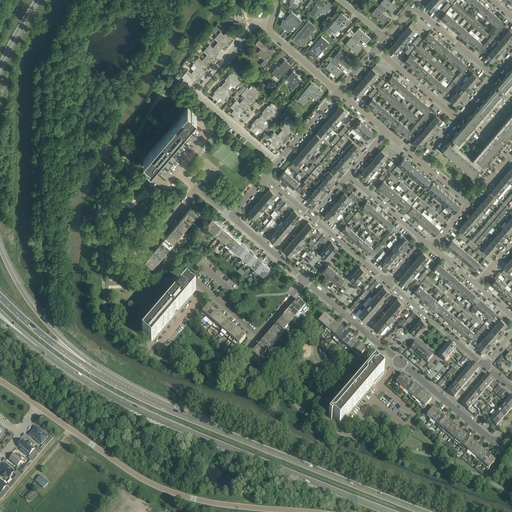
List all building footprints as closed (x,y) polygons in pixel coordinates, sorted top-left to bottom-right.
[(321,0),(317,0),(309,14),(316,18),(320,12),(322,12),(325,14),(327,12),(328,13),(330,10),(329,9),(331,6),(327,4),(328,3),(327,3),(325,2),(324,3),(322,2),(323,1),(321,0)] [(388,0),(382,0),(378,5),(384,10),(386,8),(392,13),(397,7),(388,0)] [(437,0),(430,0),(429,1),(436,7),(438,9),(442,4),(440,2),(437,0)] [(436,7),(429,1),(425,6),(432,12),(436,7)] [(479,11),(484,5),(479,1),(474,7),(479,11)] [(382,12),(384,10),(378,5),(372,13),(383,23),(388,17),(382,12)] [(479,11),(477,14),(481,18),(483,15),(488,9),(484,5),(479,11)] [(493,13),(488,9),(483,15),(488,19),(493,13)] [(282,19),(280,25),(288,32),(292,26),(293,25),(296,28),(301,21),(299,19),(291,12),(290,14),(285,20),(282,19)] [(346,27),(351,22),(341,13),(326,30),(326,31),(329,34),(330,34),(332,32),(334,33),(336,29),(339,31),(344,25),(346,27)] [(440,19),(445,23),(450,17),(445,13),(440,19)] [(488,19),(492,23),(497,17),(493,13),(488,19)] [(455,21),(450,17),(445,23),(450,27),(455,21)] [(502,21),(497,17),(492,23),(497,27),(502,21)] [(303,46),(311,37),(309,35),(316,27),(308,21),(293,39),(300,45),(301,45),(303,46)] [(450,27),(454,30),(459,25),(455,21),(450,27)] [(464,28),(459,25),(454,30),(459,34),(464,28)] [(411,28),(409,26),(404,30),(411,36),(415,31),(413,30),(411,28)] [(349,33),(352,36),(358,41),(360,39),(366,43),(370,38),(359,28),(354,33),(351,30),(349,33)] [(459,34),(463,38),(468,32),(464,28),(459,34)] [(407,41),(411,36),(404,30),(401,35),(407,41)] [(220,32),(217,35),(227,44),(230,40),(229,39),(231,36),(226,32),(224,35),(220,32)] [(428,42),(433,36),(429,32),(424,38),(428,42)] [(473,36),(468,32),(463,38),(468,42),(473,36)] [(218,42),(215,45),(220,49),(223,46),(224,47),(227,44),(217,35),(214,38),(218,42)] [(401,35),(397,39),(403,45),(407,41),(401,35)] [(501,39),(508,44),(511,40),(505,35),(501,39)] [(356,43),(358,41),(352,36),(345,44),(346,45),(348,46),(357,54),(362,48),(356,43)] [(433,46),(438,40),(433,36),(428,42),(433,46)] [(468,42),(472,46),(477,40),(473,36),(468,42)] [(322,51),(329,43),(321,37),(308,52),(312,55),(312,56),(315,59),(315,58),(316,58),(319,55),(320,56),(323,53),(322,51)] [(261,48),(257,53),(260,56),(261,56),(260,56),(261,54),(266,58),(261,64),(264,67),(268,62),(267,62),(271,57),(270,56),(274,51),(267,45),(267,46),(259,39),(255,43),(261,48)] [(397,39),(393,44),(399,50),(403,45),(397,39)] [(501,39),(498,44),(504,49),(508,44),(501,39)] [(437,50),(442,44),(438,40),(433,46),(437,50)] [(482,44),(477,40),(472,46),(477,50),(482,44)] [(395,54),(399,50),(393,44),(389,49),(395,54)] [(442,44),(437,50),(442,54),(447,48),(442,44)] [(504,49),(498,44),(494,48),(500,54),(504,49)] [(206,48),(216,56),(219,53),(218,52),(220,49),(215,45),(213,48),(209,45),(206,48)] [(482,46),(478,51),(482,55),(486,50),(484,48),(482,46)] [(204,57),(209,62),(212,59),(213,60),(216,56),(206,48),(203,51),(207,55),(204,57)] [(447,48),(442,54),(446,58),(451,52),(447,48)] [(494,48),(490,53),(496,58),(500,54),(494,48)] [(339,51),(332,59),(338,64),(340,62),(345,67),(350,61),(339,51)] [(451,52),(446,58),(451,62),(456,56),(451,52)] [(409,55),(404,61),(408,65),(413,59),(415,57),(411,53),(409,55)] [(496,58),(490,53),(486,58),(492,63),(496,58)] [(338,64),(332,59),(328,56),(326,58),(330,62),(325,67),(337,77),(341,71),(336,67),(338,64)] [(456,56),(451,62),(456,66),(461,60),(456,56)] [(198,57),(195,61),(205,69),(208,66),(207,65),(209,62),(204,57),(202,60),(198,57)] [(413,69),(418,63),(413,59),(408,65),(413,69)] [(271,73),(279,79),(291,65),(284,60),(278,67),(277,66),(276,67),(271,73)] [(461,60),(456,66),(460,70),(465,64),(461,60)] [(196,67),(193,70),(198,75),(201,72),(202,72),(205,69),(195,61),(193,63),(192,64),(196,67)] [(417,73),(423,67),(418,63),(413,69),(417,73)] [(423,67),(417,73),(422,77),(429,69),(425,65),(423,67)] [(379,74),(377,73),(375,71),(372,69),(372,68),(368,73),(374,79),(379,74)] [(511,81),(511,68),(452,139),(458,144),(511,81)] [(429,69),(422,77),(427,81),(432,75),(434,72),(429,69)] [(185,73),(184,74),(194,82),(197,78),(196,78),(198,75),(193,70),(191,73),(187,70),(186,71),(185,73)] [(239,75),(234,71),(231,74),(230,73),(227,76),(237,85),(240,81),(236,78),(239,75)] [(298,76),(293,71),(286,79),(289,81),(286,84),(292,89),(300,80),(297,77),(298,76)] [(374,79),(368,73),(364,78),(371,83),(374,79)] [(469,77),(475,83),(479,78),(473,73),(469,77)] [(191,85),(194,82),(184,74),(181,77),(185,80),(182,83),(187,88),(190,84),(191,85)] [(392,75),(387,81),(392,85),(397,79),(392,75)] [(431,85),(436,79),(432,75),(427,81),(431,85)] [(466,75),(462,80),(465,82),(471,87),(475,83),(469,77),(466,75)] [(234,88),(237,85),(227,76),(224,80),(225,81),(223,84),(228,88),(231,85),(234,88)] [(371,83),(364,78),(360,82),(367,88),(371,83)] [(401,83),(397,79),(392,85),(396,89),(401,83)] [(436,89),(441,83),(436,79),(431,85),(436,89)] [(441,83),(436,89),(440,93),(448,84),(443,80),(441,83)] [(367,88),(360,82),(356,87),(363,93),(367,88)] [(461,87),(467,92),(471,87),(465,82),(461,87)] [(298,98),(297,100),(299,102),(301,100),(304,103),(308,98),(307,98),(310,94),(317,100),(320,96),(321,96),(323,93),(311,83),(298,98)] [(401,83),(396,89),(401,93),(406,87),(401,83)] [(225,91),(228,88),(223,84),(220,87),(219,86),(216,89),(226,98),(229,94),(225,91)] [(243,85),(241,88),(244,91),(254,99),(256,95),(258,91),(253,87),(250,90),(247,87),(246,88),(243,85)] [(363,93),(356,87),(352,91),(359,97),(363,93)] [(410,91),(406,87),(401,93),(405,97),(410,91)] [(457,91),(463,96),(467,92),(461,87),(457,91)] [(241,88),(238,91),(242,93),(241,94),(245,97),(242,100),(247,105),(250,101),(251,102),(254,99),(244,91),(241,88)] [(223,101),(226,98),(216,89),(214,93),(212,97),(217,101),(220,98),(223,101)] [(410,101),(415,95),(410,91),(405,97),(410,101)] [(453,96),(459,101),(463,96),(457,91),(453,96)] [(419,99),(415,95),(410,101),(414,105),(419,99)] [(449,100),(455,106),(459,101),(453,96),(449,100)] [(372,108),(377,102),(372,98),(367,104),(372,108)] [(419,109),(424,103),(419,99),(414,105),(419,109)] [(245,107),(247,105),(242,100),(240,103),(236,100),(233,103),(243,112),(245,108),(245,107)] [(376,112),(381,106),(377,102),(372,108),(376,112)] [(240,115),(243,112),(233,103),(230,107),(234,110),(231,113),(236,117),(239,114),(240,115)] [(268,105),(265,109),(275,117),(278,113),(274,110),(277,107),(271,103),(269,106),(268,105)] [(429,107),(424,103),(419,109),(424,112),(429,107)] [(341,105),(337,110),(343,115),(347,111),(341,105)] [(381,116),(386,110),(381,106),(376,112),(381,116)] [(197,116),(187,108),(143,160),(150,165),(148,167),(151,170),(165,152),(166,153),(174,144),(173,144),(197,116)] [(272,120),(275,117),(265,109),(262,112),(263,113),(260,116),(266,120),(268,117),(272,120)] [(339,120),(343,115),(337,110),(333,114),(339,120)] [(385,120),(391,114),(386,110),(381,116),(385,120)] [(335,124),(339,120),(333,114),(329,119),(335,124)] [(390,124),(395,118),(391,114),(385,120),(390,124)] [(511,115),(475,159),(483,166),(511,131),(511,115)] [(254,121),(264,130),(267,126),(263,123),(266,120),(260,116),(258,119),(257,118),(254,121)] [(432,120),(438,126),(442,121),(436,116),(432,120)] [(394,128),(400,122),(395,118),(390,124),(394,128)] [(281,123),(291,131),(294,127),(293,127),(296,124),(291,119),(288,122),(284,119),(281,123)] [(329,119),(325,123),(331,129),(335,124),(329,119)] [(364,124),(362,122),(361,121),(360,121),(360,120),(352,129),(356,133),(364,124)] [(434,130),(438,126),(432,120),(428,125),(434,130)] [(261,133),(264,130),(254,121),(251,125),(252,125),(249,129),(255,133),(257,130),(261,133)] [(399,132),(404,126),(400,122),(394,128),(399,132)] [(282,129),(280,132),(285,137),(287,133),(288,134),(291,131),(281,123),(279,126),(282,129)] [(325,123),(321,128),(327,134),(330,136),(332,134),(329,132),(331,129),(325,123)] [(361,137),(369,128),(367,126),(365,124),(364,124),(356,133),(361,137)] [(434,130),(428,125),(424,129),(430,135),(434,130)] [(404,136),(409,130),(404,126),(399,132),(404,136)] [(422,127),(418,132),(420,134),(426,139),(430,135),(424,129),(422,127)] [(323,138),(327,134),(321,128),(317,133),(323,138)] [(369,128),(361,137),(365,141),(373,132),(371,130),(371,129),(369,128)] [(273,132),(271,135),(280,144),(283,140),(282,139),(285,137),(280,132),(277,135),(273,132)] [(312,138),(318,144),(322,139),(316,134),(312,138)] [(420,134),(416,138),(422,144),(426,139),(420,134)] [(277,147),(280,144),(271,135),(268,139),(271,142),(269,145),(274,149),(276,146),(277,147)] [(308,143),(314,149),(318,144),(312,138),(308,143)] [(412,143),(418,148),(422,144),(416,138),(412,143)] [(352,142),(348,146),(355,153),(359,148),(352,142)] [(462,168),(473,177),(480,169),(449,142),(442,150),(459,165),(462,168)] [(304,147),(310,153),(314,149),(308,143),(304,147)] [(346,153),(351,157),(355,153),(348,146),(344,151),(346,153)] [(300,152),(307,158),(310,153),(304,147),(300,152)] [(388,156),(386,155),(384,153),(381,151),(381,150),(377,155),(384,161),(388,156)] [(296,157),(303,162),(307,158),(300,152),(296,157)] [(340,155),(342,157),(347,162),(351,157),(346,153),(344,156),(341,153),(340,155)] [(373,160),(380,165),(384,161),(377,155),(373,160)] [(292,161),(299,167),(303,162),(296,157),(292,161)] [(344,166),(347,162),(342,157),(338,162),(344,166)] [(407,161),(406,159),(406,160),(403,158),(396,167),(400,170),(407,161)] [(344,166),(338,162),(336,160),(332,164),(340,171),(344,166)] [(369,164),(376,170),(380,165),(373,160),(369,164)] [(407,161),(400,170),(404,173),(405,172),(411,164),(410,163),(409,163),(407,161)] [(340,171),(332,164),(328,169),(336,175),(340,171)] [(365,169),(372,174),(376,170),(369,164),(365,169)] [(405,172),(409,175),(415,168),(415,167),(413,166),(411,164),(405,172)] [(419,171),(419,170),(417,169),(415,168),(409,175),(413,178),(411,180),(419,171)] [(368,179),(372,174),(365,169),(361,173),(368,179)] [(279,177),(284,181),(289,174),(284,170),(279,177)] [(325,173),(323,175),(331,181),(335,177),(328,171),(326,174),(325,173)] [(419,171),(411,180),(415,183),(423,174),(422,174),(423,174),(421,173),(419,171)] [(511,179),(511,178),(506,173),(503,178),(509,183),(511,179)] [(284,181),(288,185),(294,178),(289,174),(284,181)] [(425,176),(423,174),(415,183),(415,184),(417,182),(421,185),(420,186),(427,178),(426,177),(425,176)] [(322,181),(327,186),(331,181),(323,175),(322,177),(324,179),(322,181)] [(294,178),(288,185),(293,189),(299,182),(294,178)] [(427,178),(420,186),(424,189),(431,181),(430,181),(430,180),(429,179),(427,178)] [(509,183),(503,178),(499,183),(505,188),(509,183)] [(319,179),(315,184),(323,190),(327,186),(322,181),(319,179)] [(377,187),(382,192),(388,185),(383,181),(377,187)] [(433,183),(432,182),(426,190),(430,193),(436,186),(434,184),(433,183)] [(382,192),(387,195),(392,189),(390,187),(392,185),(389,183),(388,185),(382,192)] [(505,188),(499,183),(495,187),(501,192),(505,188)] [(316,188),(314,190),(319,195),(323,190),(315,184),(314,186),(316,188)] [(436,186),(430,193),(434,196),(432,198),(440,189),(438,187),(437,186),(436,186)] [(387,195),(391,199),(397,193),(399,191),(394,187),(392,189),(387,195)] [(501,192),(495,187),(491,192),(497,197),(501,192)] [(277,196),(269,189),(266,193),(272,199),(274,200),(277,196)] [(440,189),(432,198),(436,201),(444,192),(442,191),(441,189),(441,190),(440,189)] [(308,193),(315,199),(319,195),(314,190),(312,193),(309,191),(308,193)] [(444,192),(436,201),(440,205),(448,196),(446,194),(445,193),(444,193),(444,192)] [(262,197),(269,203),(272,199),(266,193),(262,197)] [(304,198),(311,204),(315,199),(308,193),(304,198)] [(350,199),(348,197),(344,193),(340,198),(348,204),(352,200),(350,199)] [(391,199),(396,203),(402,197),(397,193),(391,199)] [(490,193),(486,198),(492,203),(494,205),(498,200),(496,198),(490,193)] [(402,197),(396,203),(401,207),(406,201),(408,199),(403,195),(402,197)] [(452,199),(450,197),(449,196),(448,196),(440,205),(442,203),(445,206),(444,208),(452,199)] [(259,201),(265,207),(269,203),(262,197),(259,201)] [(340,198),(336,202),(344,209),(348,204),(340,198)] [(486,198),(482,202),(488,207),(492,203),(486,198)] [(454,201),(454,200),(452,199),(444,208),(448,211),(456,202),(454,201)] [(370,202),(367,200),(362,206),(364,208),(362,211),(364,213),(371,205),(369,204),(370,202)] [(255,205),(262,211),(265,207),(259,201),(255,205)] [(411,205),(406,201),(401,207),(405,211),(411,205)] [(344,209),(336,202),(332,207),(338,211),(340,209),(342,211),(344,209)] [(448,211),(448,212),(449,211),(453,214),(460,206),(457,204),(458,204),(456,203),(456,202),(448,211)] [(482,202),(478,207),(484,212),(486,214),(490,209),(488,207),(482,202)] [(262,211),(255,205),(252,209),(258,215),(260,217),(264,213),(262,211)] [(369,217),(371,214),(375,209),(371,205),(364,213),(369,217)] [(406,212),(411,216),(417,210),(412,206),(406,212)] [(332,207),(329,211),(334,216),(335,217),(336,218),(340,213),(338,211),(332,207)] [(478,207),(474,211),(480,216),(484,212),(478,207)] [(191,208),(187,212),(194,218),(198,214),(191,208)] [(255,219),(258,215),(252,209),(248,213),(255,219)] [(375,209),(371,214),(375,218),(380,213),(375,209)] [(300,215),(294,210),(290,214),(297,220),(300,215)] [(417,210),(411,216),(416,220),(421,214),(417,210)] [(335,217),(334,216),(329,211),(325,216),(331,222),(335,217)] [(474,211),(470,216),(476,221),(480,216),(474,211)] [(191,223),(192,223),(195,219),(194,218),(187,212),(183,216),(191,223)] [(284,216),(285,216),(293,224),(297,220),(290,214),(288,212),(284,216)] [(421,214),(416,220),(420,224),(426,217),(427,216),(423,212),(421,214)] [(374,220),(379,223),(384,217),(380,213),(375,218),(374,220)] [(183,216),(180,220),(187,227),(191,223),(183,216)] [(285,216),(281,220),(283,222),(290,228),(293,224),(285,216)] [(470,216),(466,220),(472,226),(476,221),(470,216)] [(379,223),(378,224),(382,228),(389,221),(384,217),(379,223)] [(426,217),(420,224),(425,228),(430,221),(426,217)] [(204,227),(209,230),(216,222),(212,218),(204,227)] [(176,224),(184,231),(187,227),(180,220),(176,224)] [(466,220),(462,225),(468,230),(472,226),(466,220)] [(393,225),(389,221),(382,228),(384,230),(386,228),(389,230),(393,225)] [(430,221),(425,228),(429,232),(435,225),(430,221)] [(504,221),(500,226),(503,228),(509,233),(511,229),(511,227),(507,223),(504,221)] [(216,222),(209,230),(213,234),(220,225),(216,222)] [(283,222),(279,226),(286,232),(290,228),(283,222)] [(308,222),(304,226),(311,232),(315,228),(308,222)] [(176,224),(173,228),(180,235),(184,231),(176,224)] [(217,238),(218,236),(224,229),(220,225),(213,234),(217,238)] [(279,226),(278,225),(274,229),(276,230),(283,236),(286,232),(279,226)] [(341,230),(346,234),(350,229),(352,227),(349,225),(347,227),(346,225),(341,230)] [(435,225),(429,232),(434,236),(440,229),(435,225)] [(468,230),(462,225),(458,230),(464,235),(468,230)] [(304,226),(301,230),(308,236),(311,232),(304,226)] [(173,228),(169,232),(177,239),(180,235),(173,228)] [(503,228),(499,233),(505,238),(509,233),(503,228)] [(224,229),(218,236),(222,240),(228,232),(224,229)] [(355,233),(350,229),(346,234),(350,238),(355,233)] [(276,230),(272,234),(279,240),(283,236),(276,230)] [(304,240),(308,236),(301,230),(297,234),(304,240)] [(166,237),(173,243),(177,239),(169,232),(166,237)] [(221,241),(219,243),(224,246),(233,236),(228,232),(222,240),(221,241)] [(269,238),(276,244),(279,240),(272,234),(271,233),(267,237),(269,238)] [(350,238),(355,242),(359,237),(355,233),(350,238)] [(499,233),(495,237),(501,242),(505,238),(499,233)] [(297,234),(294,238),(300,244),(304,240),(297,234)] [(359,237),(355,242),(359,246),(366,239),(361,235),(359,237)] [(233,236),(224,246),(228,249),(229,248),(237,239),(233,236)] [(397,239),(405,245),(408,241),(408,240),(404,236),(402,238),(400,236),(397,239)] [(166,237),(162,241),(170,247),(173,243),(166,237)] [(495,237),(491,242),(497,247),(501,242),(495,237)] [(299,250),(303,246),(300,244),(294,238),(290,242),(299,250)] [(237,239),(229,248),(233,252),(241,243),(237,239)] [(359,246),(364,250),(370,242),(366,239),(359,246)] [(397,239),(393,244),(401,250),(405,245),(397,239)] [(451,251),(457,244),(452,240),(446,247),(451,251)] [(166,251),(170,247),(162,241),(159,245),(166,251)] [(287,247),(293,252),(295,254),(299,250),(290,242),(287,247)] [(328,246),(334,252),(338,248),(331,242),(328,246)] [(370,242),(364,250),(369,254),(373,249),(370,247),(372,244),(370,242)] [(491,242),(487,246),(493,251),(497,247),(491,242)] [(237,255),(238,254),(245,246),(241,243),(233,252),(237,255)] [(389,247),(390,248),(397,254),(401,250),(393,244),(393,243),(389,247)] [(456,254),(461,248),(457,244),(451,251),(456,254)] [(159,245),(155,249),(163,255),(164,256),(167,252),(166,251),(159,245)] [(245,246),(238,254),(242,258),(249,250),(245,246)] [(324,250),(331,256),(334,252),(328,246),(324,250)] [(493,251),(487,246),(483,251),(489,256),(493,251)] [(290,257),(293,252),(287,247),(283,251),(290,257)] [(386,253),(393,259),(397,254),(390,248),(386,253)] [(460,258),(466,252),(461,248),(456,254),(460,258)] [(159,259),(163,255),(155,249),(152,253),(159,259)] [(242,258),(240,260),(244,264),(247,261),(253,254),(249,250),(242,258)] [(320,254),(327,260),(331,256),(324,250),(320,254)] [(422,252),(418,257),(425,262),(429,257),(423,253),(422,252)] [(465,262),(470,256),(466,252),(460,258),(465,262)] [(152,253),(148,257),(157,264),(160,260),(159,259),(152,253)] [(386,253),(382,257),(389,263),(393,259),(386,253)] [(247,261),(251,265),(257,257),(253,254),(247,261)] [(469,266),(475,260),(470,256),(465,262),(469,266)] [(145,261),(144,262),(152,268),(153,269),(157,264),(148,257),(145,261)] [(257,257),(251,265),(250,266),(254,269),(261,261),(257,257)] [(378,262),(385,268),(389,263),(382,257),(378,262)] [(418,257),(414,261),(421,267),(425,262),(418,257)] [(480,264),(475,260),(469,266),(474,270),(480,264)] [(254,269),(252,271),(256,274),(258,273),(265,264),(261,261),(254,269)] [(414,261),(410,266),(417,271),(421,267),(414,261)] [(437,274),(443,267),(438,263),(433,269),(437,274)] [(511,267),(507,263),(503,268),(511,275),(511,274),(511,267)] [(269,273),(273,268),(271,266),(269,268),(265,264),(258,273),(262,276),(267,271),(269,273)] [(326,275),(331,269),(327,265),(326,267),(324,266),(320,271),(326,275)] [(360,266),(356,270),(363,276),(366,272),(360,266)] [(417,271),(410,266),(407,270),(413,276),(417,271)] [(442,277),(448,271),(443,267),(437,274),(442,277)] [(330,279),(336,272),(331,269),(326,275),(330,279)] [(356,270),(352,274),(359,280),(363,276),(356,270)] [(407,270),(403,275),(409,281),(413,276),(407,270)] [(447,281),(452,275),(448,271),(442,277),(447,281)] [(334,282),(340,276),(336,272),(330,279),(334,282)] [(359,280),(352,274),(349,279),(356,284),(359,280)] [(405,285),(409,281),(403,275),(399,280),(405,285)] [(451,285),(457,279),(452,275),(447,281),(451,285)] [(340,276),(334,282),(338,286),(344,279),(340,276)] [(498,277),(491,285),(496,289),(502,281),(498,277)] [(456,289),(461,283),(457,279),(451,285),(456,289)] [(496,289),(500,293),(505,287),(507,285),(502,281),(496,289)] [(151,341),(175,314),(176,314),(178,312),(177,311),(196,290),(187,282),(142,334),(151,341)] [(460,293),(466,287),(461,283),(456,289),(460,293)] [(376,288),(379,290),(386,296),(390,292),(383,286),(381,288),(378,286),(376,288)] [(419,286),(413,292),(418,296),(424,290),(419,286)] [(465,297),(471,291),(466,287),(460,293),(465,297)] [(500,293),(505,296),(509,291),(505,287),(500,293)] [(376,294),(382,300),(386,296),(379,290),(376,294)] [(418,296),(423,300),(428,294),(424,290),(418,296)] [(470,301),(475,295),(471,291),(465,297),(470,301)] [(372,299),(379,304),(382,300),(376,294),(372,299)] [(428,294),(423,300),(427,304),(433,298),(428,294)] [(433,298),(427,304),(429,306),(432,308),(437,302),(435,299),(437,297),(435,295),(433,298)] [(474,305),(480,298),(475,295),(470,301),(474,305)] [(394,303),(400,308),(404,304),(397,298),(394,303)] [(479,309),(484,302),(480,298),(474,305),(479,309)] [(369,303),(375,308),(379,304),(372,299),(369,303)] [(298,300),(294,304),(304,313),(308,309),(298,300)] [(437,302),(432,308),(436,312),(442,305),(437,302)] [(483,313),(489,306),(484,302),(479,309),(483,313)] [(365,307),(372,312),(375,308),(369,303),(365,307)] [(390,307),(397,312),(400,308),(394,303),(390,307)] [(301,317),(304,313),(294,304),(291,308),(298,315),(301,317)] [(202,312),(206,316),(213,309),(208,305),(202,312)] [(442,305),(436,312),(438,314),(437,314),(440,317),(441,316),(446,309),(442,305)] [(483,313),(481,315),(486,319),(488,317),(492,312),(493,310),(489,306),(483,313)] [(362,311),(368,317),(372,312),(365,307),(362,311)] [(399,314),(397,312),(390,307),(387,311),(393,317),(395,318),(399,314)] [(287,312),(295,319),(298,315),(291,308),(287,312)] [(206,316),(203,320),(206,323),(207,321),(208,322),(210,320),(217,312),(213,309),(206,316)] [(446,309),(441,316),(445,320),(451,313),(446,309)] [(368,317),(362,311),(358,315),(365,321),(368,317)] [(393,317),(387,311),(383,315),(390,321),(393,317)] [(211,320),(207,323),(210,326),(213,323),(214,324),(214,323),(221,316),(217,312),(210,320),(211,320)] [(284,316),(291,323),(295,319),(287,312),(284,316)] [(445,320),(450,324),(456,317),(451,313),(445,320)] [(493,313),(489,317),(492,320),(496,324),(503,329),(507,325),(507,324),(500,319),(498,322),(497,321),(498,320),(497,319),(498,319),(495,316),(496,315),(493,313)] [(324,315),(318,322),(322,326),(329,318),(324,315)] [(391,322),(390,321),(383,315),(379,319),(386,325),(388,326),(391,322)] [(214,323),(218,327),(225,319),(221,316),(214,323)] [(280,320),(288,327),(291,323),(284,316),(280,320)] [(450,324),(455,328),(460,321),(456,317),(450,324)] [(322,326),(320,329),(324,332),(325,331),(333,322),(329,318),(322,326)] [(420,318),(417,323),(424,328),(427,324),(420,318)] [(218,327),(223,330),(229,323),(225,319),(218,327)] [(386,325),(379,319),(375,324),(382,329),(386,325)] [(277,324),(284,331),(288,327),(280,320),(277,324)] [(460,321),(455,328),(459,332),(465,325),(460,321)] [(337,326),(333,322),(325,331),(330,334),(330,333),(337,326)] [(223,330),(227,334),(233,326),(229,323),(223,330)] [(417,323),(413,327),(420,332),(424,328),(417,323)] [(273,329),(281,335),(284,331),(277,324),(273,329)] [(382,329),(375,324),(372,327),(379,333),(382,329)] [(496,324),(492,328),(499,334),(503,329),(496,324)] [(411,325),(407,329),(416,337),(420,332),(413,327),(411,325)] [(459,332),(464,336),(469,329),(465,325),(459,332)] [(233,326),(227,334),(231,337),(237,330),(233,326)] [(337,326),(330,333),(335,337),(341,329),(337,326)] [(492,328),(489,333),(495,338),(499,334),(492,328)] [(270,333),(277,339),(281,335),(273,329),(270,333)] [(341,329),(335,337),(339,340),(345,333),(341,329)] [(469,329),(464,336),(468,340),(474,333),(469,329)] [(231,337),(230,338),(234,342),(235,341),(241,333),(237,330),(231,337)] [(241,333),(235,341),(239,344),(246,337),(241,333)] [(266,337),(274,343),(277,339),(270,333),(266,337)] [(339,340),(337,343),(341,346),(343,344),(349,336),(345,333),(339,340)] [(489,333),(485,337),(491,343),(495,338),(489,333)] [(349,336),(343,344),(347,347),(353,340),(349,336)] [(263,341),(270,347),(274,343),(266,337),(263,341)] [(485,337),(481,342),(487,348),(491,343),(485,337)] [(347,347),(343,351),(347,355),(351,351),(357,343),(353,340),(347,347)] [(273,350),(270,347),(263,341),(259,345),(269,354),(270,354),(273,350)] [(416,342),(409,351),(413,354),(414,353),(421,345),(417,342),(416,342)] [(487,348),(481,342),(477,347),(483,352),(487,348)] [(357,343),(351,351),(355,354),(362,347),(357,343)] [(445,347),(452,353),(455,348),(449,343),(445,347)] [(269,354),(259,345),(256,349),(263,356),(266,358),(269,354)] [(418,357),(425,349),(421,345),(414,353),(418,357)] [(355,354),(353,357),(357,360),(358,359),(361,361),(368,352),(362,347),(355,354)] [(442,351),(448,357),(452,353),(445,347),(442,351)] [(263,356),(256,349),(252,354),(259,360),(263,356)] [(422,361),(423,359),(429,352),(425,349),(418,357),(422,361)] [(438,355),(445,361),(448,357),(442,351),(438,355)] [(433,356),(429,352),(423,359),(427,363),(433,356)] [(384,371),(375,363),(330,415),(329,417),(331,419),(333,417),(339,423),(373,384),(374,385),(383,373),(384,371)] [(479,368),(472,363),(468,367),(475,373),(479,368)] [(468,367),(465,371),(472,377),(475,373),(468,367)] [(472,377),(465,371),(461,375),(468,381),(472,377)] [(398,389),(400,386),(406,379),(402,375),(397,381),(396,380),(392,384),(398,389)] [(461,375),(458,379),(465,385),(468,381),(461,375)] [(483,379),(489,385),(493,381),(486,375),(483,379)] [(400,386),(404,390),(411,382),(406,379),(400,386)] [(458,379),(454,383),(461,389),(465,385),(458,379)] [(479,383),(486,389),(489,385),(483,379),(479,383)] [(411,382),(404,390),(408,393),(415,386),(411,382)] [(454,383),(451,387),(457,393),(461,389),(454,383)] [(476,387),(482,393),(486,389),(479,383),(476,387)] [(408,393),(408,394),(412,397),(419,389),(415,386),(408,393)] [(447,392),(454,397),(457,393),(451,387),(447,392)] [(472,391),(479,397),(482,393),(476,387),(472,391)] [(419,389),(412,397),(416,400),(423,393),(419,389)] [(469,396),(475,401),(479,397),(472,391),(469,396)] [(416,400),(420,404),(427,396),(423,393),(416,400)] [(425,407),(428,404),(431,400),(427,396),(420,404),(425,407)] [(465,400),(472,405),(474,407),(477,403),(475,401),(469,396),(465,400)] [(472,405),(465,400),(462,404),(468,410),(472,405)] [(500,408),(507,414),(510,410),(504,404),(500,408)] [(427,410),(424,413),(427,416),(431,419),(437,412),(433,408),(430,412),(427,410)] [(507,414),(500,408),(497,412),(503,418),(507,414)] [(431,419),(435,423),(442,415),(437,412),(431,419)] [(503,418),(497,412),(493,416),(500,422),(503,418)] [(435,423),(439,426),(446,419),(442,415),(435,423)] [(500,422),(493,416),(489,421),(496,426),(500,422)] [(439,426),(443,430),(450,422),(446,419),(439,426)] [(443,430),(447,433),(454,426),(450,422),(443,430)] [(447,433),(451,437),(458,429),(454,426),(447,433)] [(36,427),(30,434),(42,444),(48,437),(36,427)] [(451,437),(456,440),(462,433),(458,429),(451,437)] [(462,433),(456,440),(455,441),(459,445),(466,436),(462,433)] [(459,445),(463,448),(470,440),(466,436),(459,445)] [(24,439),(18,446),(21,449),(20,450),(25,454),(26,453),(29,456),(35,449),(31,446),(32,445),(28,442),(24,439)] [(463,448),(461,450),(466,454),(468,451),(474,443),(470,440),(463,448)] [(468,451),(472,454),(478,447),(474,443),(468,451)] [(39,446),(28,459),(30,460),(32,462),(40,454),(43,450),(41,448),(39,446)] [(472,454),(476,458),(483,450),(478,447),(472,454)] [(476,458),(480,461),(487,454),(483,450),(476,458)] [(14,454),(9,460),(17,466),(22,461),(20,459),(22,457),(19,454),(17,456),(14,454)] [(479,463),(483,466),(491,457),(487,454),(480,461),(479,463)] [(491,457),(483,466),(488,470),(495,461),(491,457)] [(7,475),(9,477),(14,471),(4,462),(0,466),(0,469),(3,472),(1,474),(5,478),(7,475)] [(26,464),(20,471),(23,474),(29,466),(27,464),(26,464)] [(16,476),(13,480),(15,483),(16,482),(22,474),(17,470),(14,474),(16,476)] [(40,475),(35,481),(43,488),(47,484),(41,479),(42,478),(40,475)] [(11,479),(7,483),(8,484),(10,485),(12,487),(15,483),(13,480),(11,479)] [(1,492),(0,493),(0,497),(2,499),(12,487),(10,485),(8,484),(7,486),(1,492)] [(35,492),(32,490),(26,496),(29,498),(35,492)]
